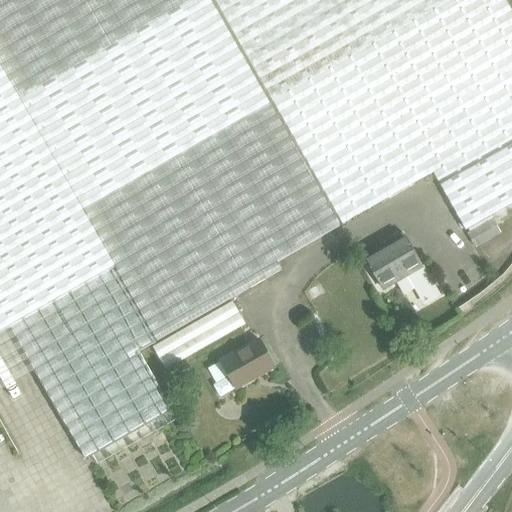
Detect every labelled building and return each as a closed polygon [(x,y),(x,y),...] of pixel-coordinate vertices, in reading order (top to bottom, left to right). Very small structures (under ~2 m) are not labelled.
[(0,0),(0,390),(18,380),(35,370),(87,461),(93,457),(171,412),(137,353),(157,342),(282,271),(277,263),(338,228),(233,48),(205,0),(0,0)] [(440,185),(511,144),(511,15),(503,0),(211,0),(281,119),(342,224),(433,174),(440,185)] [(511,203),(511,144),(440,185),(464,230),(511,203)] [(496,214),(500,222),(510,216),(505,209),(496,214)] [(492,219),(479,227),(488,242),(501,234),(492,219)] [(420,269),(403,239),(402,237),(363,260),(382,293),(397,284),(396,283),(408,276),(421,298),(433,291),(420,269)] [(493,262),(507,254),(505,252),(502,245),(488,253),(493,262)] [(311,302),(322,296),(316,286),(305,292),(311,302)] [(151,349),(165,373),(245,327),(231,303),(151,349)] [(228,377),(212,385),(219,398),(235,389),(273,368),(257,340),(220,362),(228,377)]
